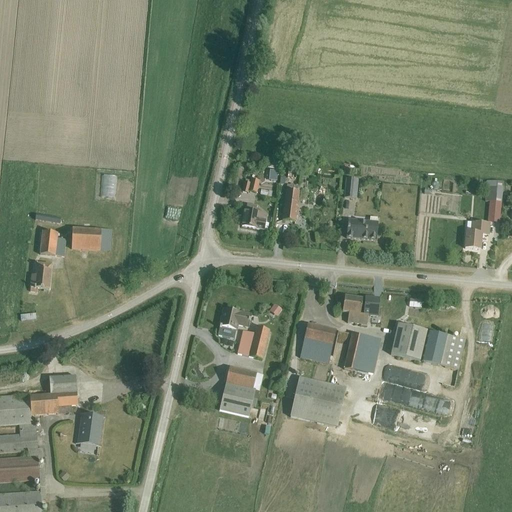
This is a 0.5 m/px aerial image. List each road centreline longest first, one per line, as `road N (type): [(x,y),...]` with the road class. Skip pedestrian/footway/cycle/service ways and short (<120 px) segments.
road 1 (residential): [(203,259),(511,286)]
road 2 (unclassified): [(262,0),(203,259)]
road 3 (unclassified): [(203,259),(143,511)]
road 4 (residential): [(0,351),(62,338),(120,312),(203,259)]
